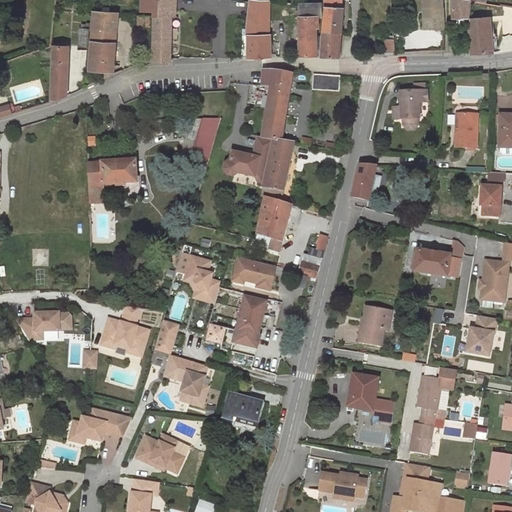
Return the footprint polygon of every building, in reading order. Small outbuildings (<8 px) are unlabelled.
[(153,11),(153,58),(153,61),(170,61),(171,9),(175,9),(175,0),(142,0),(143,11),(153,11)] [(263,1),(250,0),(249,0),(246,31),(248,31),(248,58),(270,57),(270,34),(269,34),(262,34),(263,1)] [(341,34),(343,9),(341,8),(341,0),(324,0),(323,32),(341,34)] [(428,0),(428,16),(443,15),(442,6),(442,0),(428,0)] [(470,0),(468,0),(452,0),(452,17),(468,17),(470,0)] [(477,2),(473,1),(472,18),(490,17),(500,17),(501,6),(490,4),(486,3),(477,2)] [(300,15),(317,15),(319,14),(319,3),(299,3),(300,15)] [(511,6),(502,5),(501,6),(500,17),(511,18),(511,6)] [(89,70),(105,71),(112,71),(113,71),(118,13),(92,11),(90,30),(92,30),(89,70)] [(150,16),(138,15),(137,28),(145,28),(144,33),(150,33),(150,16)] [(300,15),(300,55),(321,55),(322,38),(320,38),(316,37),(316,27),(317,27),(317,15),(300,15)] [(443,29),(443,15),(428,16),(423,16),(424,29),(443,29)] [(469,32),(471,51),(471,53),(493,53),(490,17),(472,18),(469,32)] [(80,28),(78,49),(87,49),(89,29),(81,28),(80,28)] [(323,32),(322,38),(321,55),(321,56),(339,57),(341,34),(323,32)] [(393,39),(389,39),(385,39),(385,52),(394,52),(393,39)] [(52,46),(51,99),(58,100),(66,95),(68,48),(68,46),(67,46),(54,45),(52,46)] [(270,87),(262,137),(273,139),(281,140),(293,71),(293,70),(280,71),(279,71),(263,70),(262,86),(270,87)] [(340,76),(313,75),(312,90),(339,92),(340,76)] [(401,92),(401,108),(402,119),(421,119),(420,103),(428,103),(428,91),(401,92)] [(12,104),(0,106),(0,116),(14,115),(12,104)] [(394,120),(402,119),(401,108),(393,108),(394,120)] [(478,115),(460,114),(460,129),(456,130),(456,147),(477,148),(478,115)] [(511,114),(499,115),(498,147),(501,147),(500,151),(503,154),(511,153),(511,114)] [(219,119),(212,119),(207,135),(215,137),(219,119)] [(211,147),(215,137),(207,135),(204,145),(211,147)] [(262,137),(257,136),(253,153),(253,156),(246,155),(232,152),(230,160),(225,164),(224,170),(227,175),(233,176),(238,172),(255,176),(258,180),(264,182),(273,139),(262,137)] [(263,188),(283,192),(293,143),(281,140),(273,139),(264,182),(263,188)] [(135,161),(88,164),(89,203),(104,202),(103,184),(136,182),(135,161)] [(376,166),(359,165),(352,196),(369,200),(369,198),(374,174),(376,166)] [(502,173),(489,173),(488,187),(482,187),(480,205),(483,206),(483,215),(499,216),(501,182),(502,176),(502,173)] [(374,174),(369,198),(377,200),(382,176),(374,174)] [(261,196),(262,196),(264,197),(281,202),(283,192),(263,188),(261,196)] [(281,202),(264,197),(261,209),(289,218),(292,205),(281,202)] [(289,218),(261,209),(256,235),(269,239),(266,249),(280,252),(289,218)] [(318,251),(324,253),(328,237),(321,236),(318,251)] [(310,249),(306,263),(320,267),(324,253),(318,251),(310,249)] [(452,256),(417,251),(413,272),(448,277),(451,259),(452,256)] [(179,253),(175,272),(182,274),(180,284),(192,287),(189,299),(213,305),(219,281),(207,278),(211,261),(179,253)] [(225,258),(220,257),(216,269),(221,271),(225,258)] [(268,292),(275,267),(235,257),(228,282),(241,286),(242,281),(253,284),(252,288),(268,292)] [(462,260),(451,259),(448,277),(459,279),(462,260)] [(481,299),(504,302),(509,263),(486,260),(483,281),(482,289),(481,299)] [(302,262),(299,273),(318,278),(320,267),(306,263),(302,262)] [(266,302),(244,297),(236,330),(233,342),(257,348),(260,336),(259,335),(266,302)] [(140,309),(126,307),(121,323),(120,323),(116,326),(107,323),(101,346),(116,350),(117,346),(128,349),(127,353),(142,357),(149,330),(135,327),(140,309)] [(392,312),(367,308),(363,326),(362,326),(359,342),(381,346),(385,330),(388,331),(392,312)] [(35,320),(17,320),(29,341),(36,341),(36,336),(44,335),(44,333),(60,332),(60,314),(35,314),(35,320)] [(479,316),(476,330),(471,329),(467,352),(489,356),(493,333),(494,333),(497,319),(479,316)] [(220,345),(224,328),(208,325),(204,341),(220,345)] [(183,338),(173,335),(170,344),(180,347),(183,338)] [(80,367),(95,368),(96,351),(81,350),(80,367)] [(208,366),(171,355),(164,376),(179,380),(180,377),(184,378),(183,382),(180,392),(182,392),(192,395),(189,403),(202,407),(208,387),(202,385),(208,366)] [(439,379),(422,376),(417,407),(422,408),(419,425),(414,424),(410,452),(429,455),(434,427),(443,428),(445,412),(437,410),(440,392),(441,388),(453,390),(456,370),(441,367),(439,379)] [(354,375),(350,393),(347,411),(353,412),(354,408),(372,411),(374,400),(378,380),(354,375)] [(182,392),(180,400),(189,403),(192,395),(182,392)] [(437,410),(445,412),(448,393),(440,392),(437,410)] [(262,404),(230,394),(222,422),(254,432),(262,404)] [(374,400),(372,411),(372,415),(380,416),(380,421),(391,423),(394,403),(374,400)] [(511,406),(506,405),(503,426),(511,427),(511,406)] [(124,439),(132,420),(92,410),(90,419),(83,418),(81,424),(74,422),(71,435),(86,439),(102,443),(104,434),(106,429),(111,431),(110,436),(124,439)] [(474,438),(476,425),(466,424),(465,437),(474,438)] [(86,439),(71,435),(69,441),(85,445),(86,439)] [(178,474),(185,458),(173,452),(174,449),(167,445),(170,439),(163,435),(159,443),(146,437),(137,458),(157,468),(158,465),(165,468),(178,474)] [(178,442),(170,439),(167,445),(174,449),(178,442)] [(511,457),(493,454),(489,484),(506,486),(511,457)] [(427,482),(430,467),(406,463),(401,490),(405,491),(404,498),(400,497),(394,496),(390,511),(405,511),(405,510),(413,511),(414,504),(437,508),(439,498),(442,485),(427,482)] [(333,493),(353,496),(363,498),(366,480),(357,478),(358,475),(340,472),(339,475),(321,472),(318,490),(333,493)] [(453,474),(453,488),(465,488),(465,474),(453,474)] [(51,489),(31,484),(28,499),(27,503),(37,506),(35,511),(67,511),(69,505),(63,504),(60,500),(61,497),(50,494),(51,489)] [(149,511),(151,496),(131,493),(128,511),(149,511)] [(333,493),(333,497),(352,501),(353,496),(333,493)] [(64,497),(61,497),(60,500),(63,504),(69,505),(64,497)] [(437,508),(436,511),(459,511),(462,501),(439,498),(437,508)] [(195,511),(213,511),(215,506),(200,501),(195,511)] [(0,503),(0,509),(9,511),(11,511),(12,507),(0,503)]
